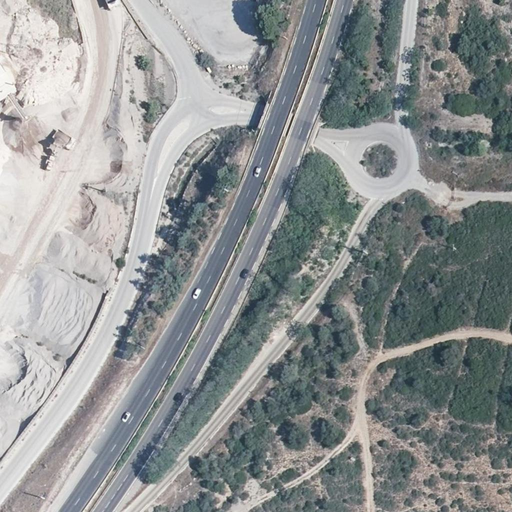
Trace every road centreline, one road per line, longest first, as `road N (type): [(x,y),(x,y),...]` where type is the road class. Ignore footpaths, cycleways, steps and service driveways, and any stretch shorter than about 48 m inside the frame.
road 1 (primary): [(315,0),(226,246),(68,511)]
road 2 (primary): [(102,511),(250,256),(309,115),(343,0)]
road 3 (unclassified): [(132,511),(329,286),(390,188)]
road 4 (unclassified): [(153,187),(137,258),(108,329),(0,491)]
road 5 (track): [(511,339),(462,331),(371,368),(360,419),(371,511)]
road 6 (unclassified): [(243,114),(234,103),(200,102),(177,116),(160,134),(153,187)]
road 7 (track): [(360,419),(325,463),(242,511)]
road 8 (unclassified): [(405,146),(410,0)]
road 9 (unclassified): [(153,187),(191,134),(243,114)]
